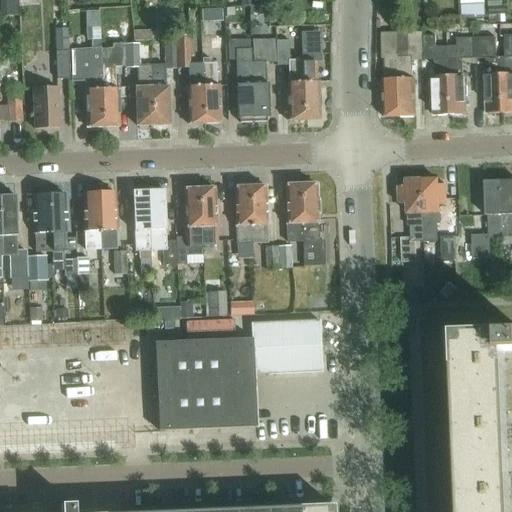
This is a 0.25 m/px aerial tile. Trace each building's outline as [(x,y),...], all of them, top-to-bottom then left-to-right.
[(17,0),(0,0),(1,18),(19,17),(17,0)] [(460,0),(461,7),(461,18),(485,17),(484,0),(460,0)] [(487,0),(488,8),(489,24),(506,23),(505,6),(502,7),(501,0),(487,0)] [(202,11),(203,23),(223,23),(222,10),(202,11)] [(245,23),(250,23),(250,10),(228,10),(228,24),(245,24),(245,23)] [(100,13),(86,13),(87,41),(93,41),(92,29),(100,29),(100,13)] [(301,27),(300,17),(285,17),(285,27),(301,27)] [(55,30),(56,56),(70,55),(69,30),(55,30)] [(302,32),(303,60),(305,120),(321,120),(320,81),(318,81),(317,61),(322,61),(321,31),(302,32)] [(152,32),(133,32),(134,43),(152,43),(152,32)] [(398,35),(399,53),(401,118),(416,117),(415,80),(412,80),(412,62),(423,62),(422,38),(422,34),(409,35),(398,35)] [(401,118),(399,53),(398,35),(383,35),(383,61),(386,61),(386,81),(385,81),(385,118),(401,118)] [(505,58),(501,58),(503,113),(511,112),(511,36),(504,37),(505,58)] [(190,37),(176,38),(176,48),(177,65),(189,65),(191,65),(190,37)] [(435,61),(436,61),(435,37),(422,38),(423,62),(435,61)] [(496,38),(474,39),(475,60),(487,60),(488,76),(485,76),(486,87),(483,87),(484,98),(487,98),(487,114),(503,113),(501,58),(497,58),(496,38)] [(449,60),(451,117),(467,117),(467,99),(470,99),(469,88),(466,88),(466,77),(464,77),(463,61),(475,60),(474,39),(456,40),(457,47),(449,47),(449,60)] [(250,41),(229,42),(229,62),(238,62),(237,50),(251,50),(250,41)] [(252,42),(252,49),(253,63),(255,122),(268,121),(268,117),(271,117),(269,83),(267,83),(266,64),(277,63),(277,41),(252,42)] [(277,41),(277,63),(278,66),(290,65),(290,82),(287,82),(289,120),(305,120),(303,60),(290,61),(290,41),(277,41)] [(72,44),(72,50),(73,79),(89,78),(89,89),(86,89),(88,127),(105,127),(102,50),(102,43),(72,44)] [(102,50),(105,127),(120,126),(119,88),(117,88),(116,69),(125,69),(125,45),(113,45),(113,50),(102,50)] [(126,69),(138,69),(137,47),(125,47),(126,69)] [(165,48),(166,65),(166,71),(177,71),(177,65),(176,48),(165,48)] [(255,122),(253,63),(252,49),(251,50),(237,50),(238,62),(239,83),(234,84),(234,85),(237,85),(237,91),(234,91),(234,93),(237,92),(238,118),(241,118),(241,122),(255,122)] [(71,81),(70,55),(56,56),(57,81),(71,81)] [(217,64),(213,64),(211,64),(211,60),(202,60),(203,64),(204,124),(221,123),(220,85),(217,85),(217,64)] [(435,117),(436,117),(451,117),(449,60),(436,61),(435,61),(435,79),(434,79),(434,90),(431,90),(431,101),(434,101),(435,117)] [(188,124),(204,124),(203,64),(191,65),(189,65),(190,86),(187,86),(188,124)] [(167,87),(166,71),(166,65),(152,66),(154,126),(170,125),(169,86),(167,87)] [(139,126),(154,126),(152,66),(139,66),(140,88),(137,88),(139,126)] [(21,85),(8,86),(8,106),(0,106),(0,122),(22,122),(21,85)] [(58,89),(33,90),(35,131),(59,130),(58,89)] [(504,238),(511,237),(511,176),(502,177),(504,238)] [(490,238),(501,238),(504,238),(502,177),(488,178),(488,181),(485,181),(486,215),(489,215),(490,235),(490,238)] [(425,242),(422,180),(406,181),(406,186),(398,187),(399,204),(407,204),(407,226),(412,225),(412,239),(412,242),(417,242),(425,242)] [(438,180),(422,180),(425,242),(438,241),(437,223),(432,223),(432,212),(439,212),(439,202),(446,202),(446,185),(438,185),(438,180)] [(304,242),(302,185),(286,186),(287,203),(285,203),(285,214),(288,215),(289,243),(304,242)] [(317,185),(302,185),(304,242),(305,266),(326,265),(325,242),(319,242),(318,214),(321,214),(320,202),(317,202),(317,185)] [(266,187),(251,188),(253,244),(269,244),(268,216),(270,216),(269,204),(267,204),(266,187)] [(216,188),(201,189),(203,248),(216,247),(216,246),(218,246),(217,219),(220,219),(220,206),(217,206),(216,188)] [(253,244),(251,188),(235,188),(236,206),(233,206),(234,218),(237,217),(238,245),(253,244)] [(187,241),(177,241),(178,265),(187,265),(187,255),(192,255),(203,255),(203,248),(201,189),(185,189),(187,241)] [(165,190),(150,191),(152,251),(163,251),(164,266),(178,265),(177,241),(167,242),(165,190)] [(136,252),(139,252),(152,251),(150,191),(134,192),(136,252)] [(86,250),(93,250),(102,250),(100,192),(85,193),(85,210),(82,210),(83,223),(86,223),(86,250)] [(102,250),(106,250),(117,249),(116,221),(119,220),(118,208),(116,208),(116,192),(100,192),(102,250)] [(52,251),(51,194),(35,194),(35,212),(33,212),(33,224),(36,224),(36,251),(52,251)] [(51,194),(52,251),(67,251),(67,223),(69,223),(69,211),(67,211),(67,194),(51,194)] [(17,196),(1,197),(3,257),(10,257),(10,278),(28,278),(27,252),(19,252),(17,196)] [(490,257),(490,238),(490,235),(472,236),(473,258),(490,257)] [(455,238),(441,238),(442,264),(456,263),(455,238)] [(412,239),(402,239),(402,263),(418,263),(417,242),(412,242),(412,239)] [(291,247),(279,248),(280,271),(293,270),(291,247)] [(280,271),(279,248),(265,248),(267,272),(280,271)] [(115,274),(126,274),(125,252),(114,252),(115,274)] [(47,258),(28,259),(29,283),(30,283),(46,282),(47,282),(47,280),(47,266),(47,258)] [(89,260),(78,261),(78,277),(85,277),(89,276),(89,260)] [(153,276),(152,261),(140,261),(141,277),(153,276)] [(64,263),(65,278),(78,277),(77,263),(64,263)] [(448,284),(439,294),(446,300),(455,290),(448,284)] [(226,293),(208,294),(209,319),(227,318),(226,293)] [(180,308),(181,320),(193,320),(193,303),(180,304),(180,308)] [(254,303),(230,305),(231,318),(255,317),(254,303)] [(181,320),(180,308),(169,309),(170,321),(181,321),(181,320)] [(30,310),(30,323),(42,323),(42,310),(30,310)] [(57,319),(68,319),(68,311),(57,311),(57,319)] [(253,339),(220,341),(219,332),(171,334),(171,343),(156,344),(159,432),(257,427),(255,376),(322,374),(320,322),(252,325),(253,339)] [(510,511),(507,413),(511,413),(511,326),(511,327),(511,331),(453,334),(460,511),(510,511)]
